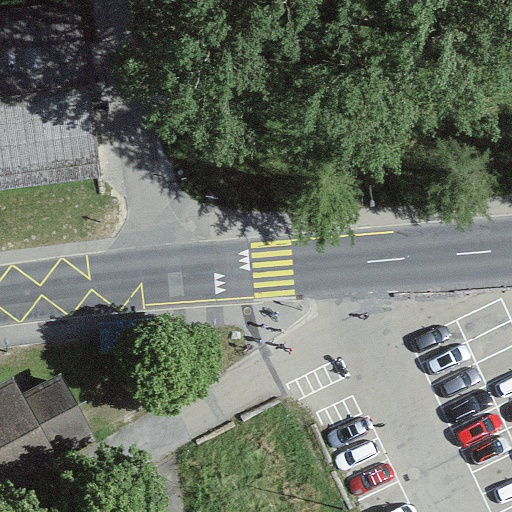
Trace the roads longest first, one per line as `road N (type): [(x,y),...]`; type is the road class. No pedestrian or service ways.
road 1 (tertiary): [(511,249),(0,295)]
road 2 (track): [(161,277),(125,96)]
